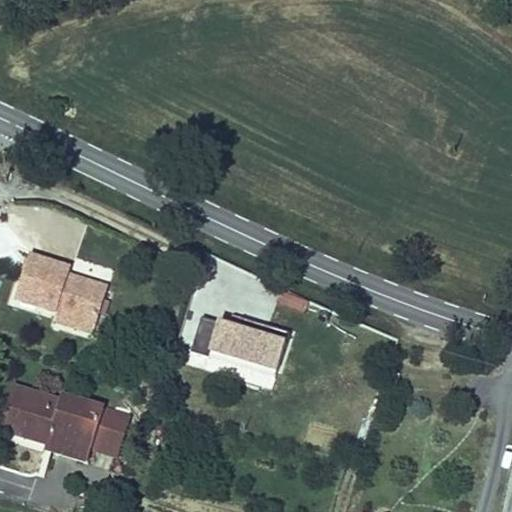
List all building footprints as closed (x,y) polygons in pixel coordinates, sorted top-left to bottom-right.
[(109,284),(69,270),(70,266),(30,252),(15,295),(57,310),(96,323),(109,284)] [(55,318),(94,330),(96,323),(57,310),(55,318)] [(191,360),(279,389),(291,351),(289,351),(292,340),(232,321),(229,331),(203,323),(191,360)] [(8,435),(52,448),(49,456),(86,468),(91,452),(105,411),(63,397),(60,404),(22,392),(8,435)] [(91,452),(115,459),(128,418),(105,411),(91,452)]
